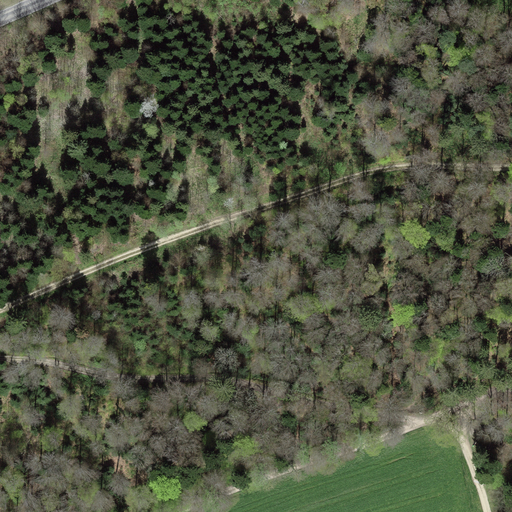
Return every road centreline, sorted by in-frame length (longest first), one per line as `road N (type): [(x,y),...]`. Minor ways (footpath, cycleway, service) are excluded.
road 1 (track): [(511,164),(402,165),(267,203),(0,307)]
road 2 (track): [(409,426),(225,376),(0,360)]
road 3 (track): [(451,411),(189,511)]
